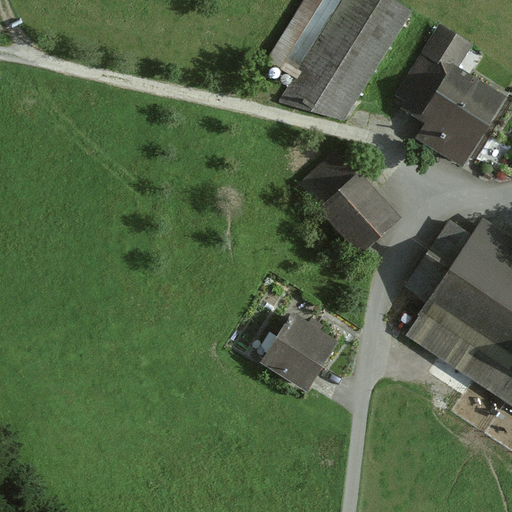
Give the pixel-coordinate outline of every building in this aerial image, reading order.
[(341,0),(320,0),(276,69),(291,78),(341,0)] [(391,0),(355,0),(290,99),(353,116),(418,18),(391,0)] [(511,116),(511,101),(472,77),(486,54),(452,32),(413,95),(445,114),(432,135),(482,165),(511,116)] [(402,224),(360,177),(357,179),(334,154),(298,186),(321,211),(318,214),(361,261),(402,224)] [(511,243),(495,231),(480,251),(460,237),(427,284),(446,298),(421,333),(511,396),(511,243)] [(354,341),(315,316),(285,363),(324,388),(354,341)]
